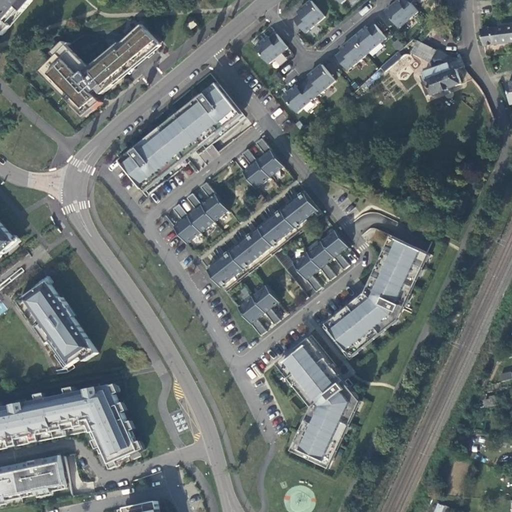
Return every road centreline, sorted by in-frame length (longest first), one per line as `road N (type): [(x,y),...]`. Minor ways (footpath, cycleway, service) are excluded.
road 1 (residential): [(76,187),(83,225),(197,403),(226,492)]
road 2 (residential): [(267,125),(366,262),(234,367)]
road 3 (residential): [(467,0),(478,70),(508,141),(468,239)]
road 4 (residential): [(76,187),(90,151),(210,48)]
road 5 (residential): [(234,367),(142,219)]
road 6 (residential): [(142,219),(267,125)]
